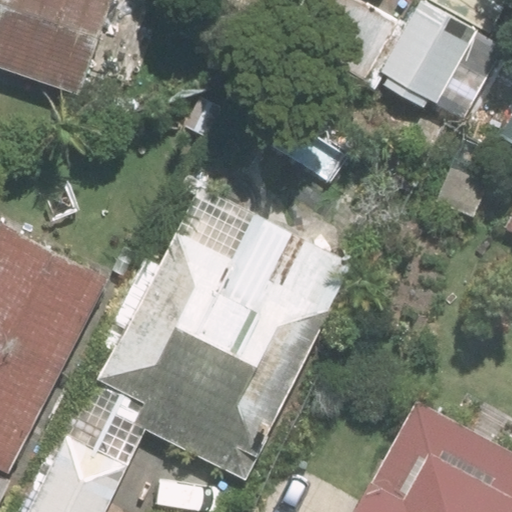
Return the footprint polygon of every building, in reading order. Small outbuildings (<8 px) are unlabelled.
[(0,0),(0,68),(76,95),(108,0),(0,0)] [(376,62),(400,16),(371,0),(284,0),(276,17),(370,69),(375,62),(376,62)] [(434,0),(486,28),(501,0),(434,0)] [(400,16),(376,62),(383,66),(378,76),(417,99),(423,89),(430,92),(462,34),(408,3),(400,16)] [(456,153),(433,199),(468,217),(492,172),(456,153)] [(246,478),(354,262),(202,186),(163,265),(149,257),(49,457),(56,461),(30,511),(105,511),(147,429),(246,478)] [(0,220),(0,467),(8,472),(108,274),(0,220)] [(511,511),(511,452),(416,400),(354,511),(511,511)] [(0,502),(10,483),(0,477),(0,502)]
